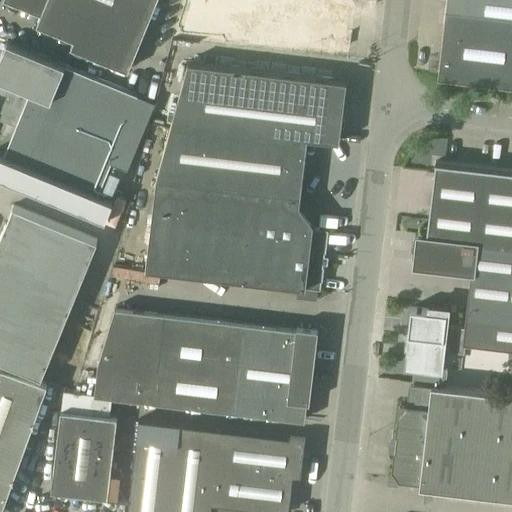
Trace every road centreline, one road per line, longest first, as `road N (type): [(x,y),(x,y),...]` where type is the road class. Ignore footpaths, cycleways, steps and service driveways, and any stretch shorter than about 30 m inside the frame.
road 1 (unclassified): [(337,511),(381,103)]
road 2 (unclassified): [(381,103),(511,119)]
